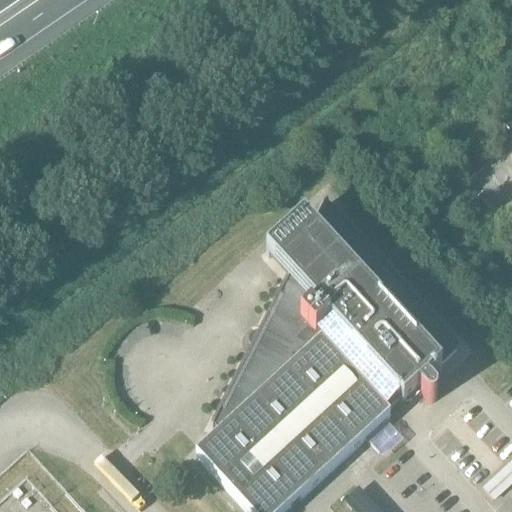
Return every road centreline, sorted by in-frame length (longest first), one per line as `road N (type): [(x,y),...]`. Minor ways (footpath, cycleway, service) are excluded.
road 1 (unclassified): [(160,434),(181,417),(221,354),(247,311),(247,295),(234,288),(209,308),(187,355),(148,355),(139,366),(145,388)]
road 2 (unclassified): [(107,477),(56,425),(17,426),(0,442)]
